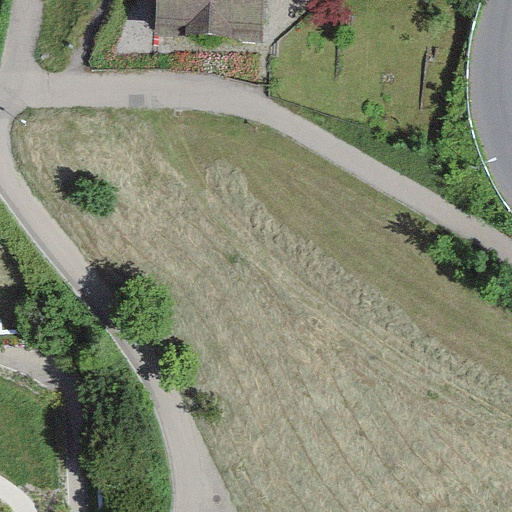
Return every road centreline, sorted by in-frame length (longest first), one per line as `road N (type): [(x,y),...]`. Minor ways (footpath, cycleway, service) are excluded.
road 1 (residential): [(188,511),(181,432),(152,369),(9,184),(0,161)]
road 2 (residential): [(0,100),(32,99),(40,0)]
